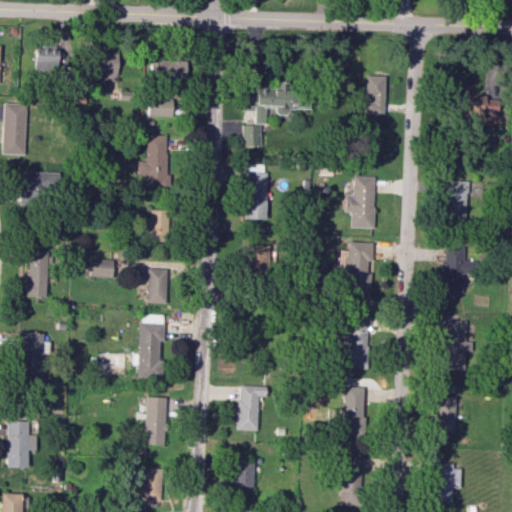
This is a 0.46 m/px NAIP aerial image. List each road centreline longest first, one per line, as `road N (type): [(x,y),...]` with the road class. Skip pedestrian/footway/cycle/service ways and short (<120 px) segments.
road 1 (residential): [(192,511),(212,0)]
road 2 (tertiary): [(511,27),(0,8)]
road 3 (residential): [(413,24),(393,511)]
